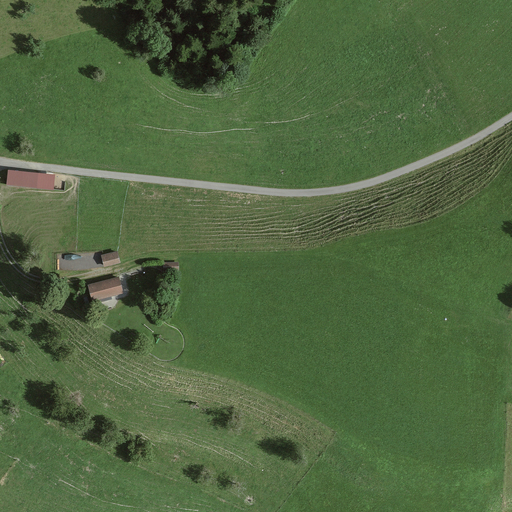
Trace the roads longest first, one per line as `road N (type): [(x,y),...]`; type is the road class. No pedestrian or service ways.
road 1 (track): [(0,161),(324,191),(394,174),(511,116)]
road 2 (track): [(133,267),(39,281),(9,263),(0,231)]
